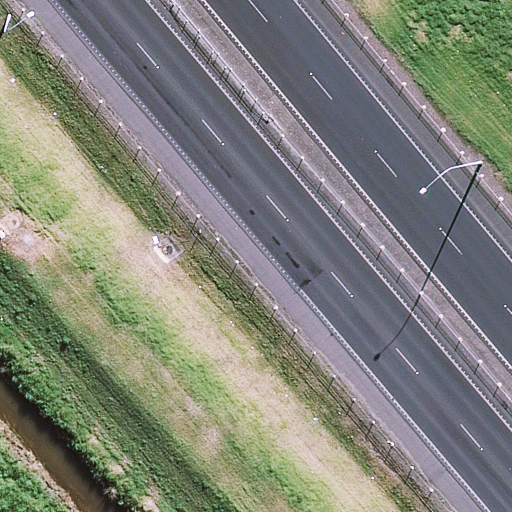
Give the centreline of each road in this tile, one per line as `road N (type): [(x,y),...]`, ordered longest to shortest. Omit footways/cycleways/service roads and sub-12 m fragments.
road 1 (motorway): [(511,493),(98,0)]
road 2 (motorway): [(280,0),(511,274)]
